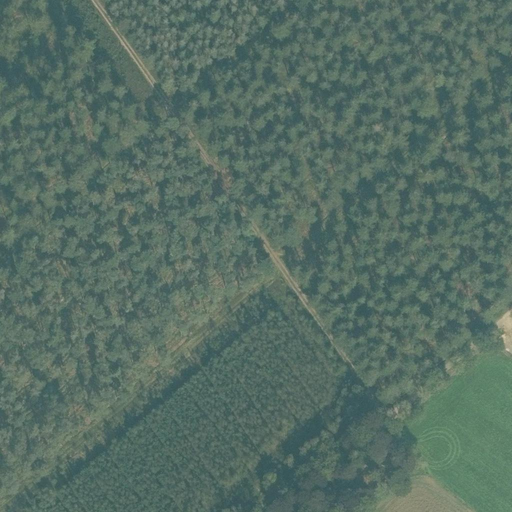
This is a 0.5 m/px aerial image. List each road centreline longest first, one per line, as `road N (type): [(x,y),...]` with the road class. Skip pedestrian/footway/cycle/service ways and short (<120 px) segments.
road 1 (track): [(381,419),(92,0)]
road 2 (unclassified): [(511,307),(344,448)]
